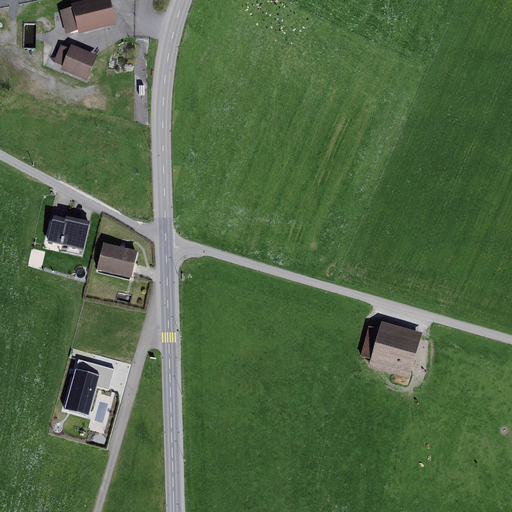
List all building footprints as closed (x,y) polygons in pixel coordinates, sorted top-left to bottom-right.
[(109,0),(101,0),(71,7),(72,10),(60,13),(66,37),(78,34),(79,37),(116,28),(109,0)] [(28,44),(37,45),(38,22),(28,22),(28,44)] [(98,58),(71,47),(70,51),(61,47),(54,64),(63,68),(61,72),(87,84),(98,58)] [(66,221),(54,218),(48,245),(84,253),(91,224),(67,219),(66,221)] [(138,254),(103,246),(97,274),(132,282),(138,254)] [(422,335),(382,324),(380,332),(369,329),(360,360),(371,363),(369,370),(409,381),(422,335)] [(77,361),(65,401),(82,405),(85,392),(111,399),(118,372),(77,361)] [(101,428),(87,425),(84,439),(97,442),(101,428)]
